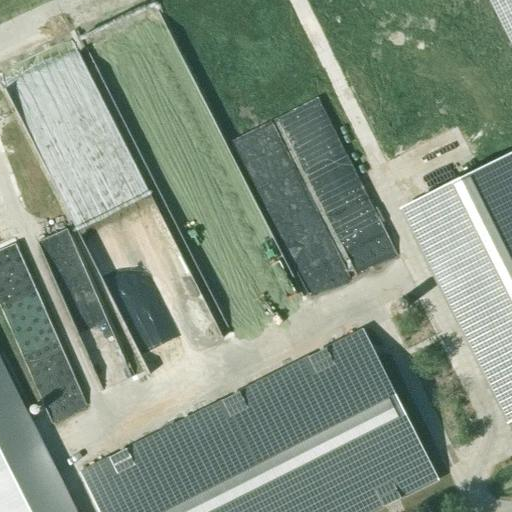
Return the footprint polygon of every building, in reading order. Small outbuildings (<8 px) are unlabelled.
[(511,154),(404,209),(511,422),(511,421),(511,0),(493,0),(511,37),(511,154)] [(207,115),(162,9),(87,41),(140,166),(167,154),(159,136),(207,115)] [(81,58),(7,93),(51,185),(83,170),(76,155),(84,151),(79,141),(73,144),(52,100),(72,91),(74,95),(94,85),(81,58)] [(205,270),(165,170),(138,181),(205,346),(234,334),(208,269),(205,270)] [(373,511),(437,480),(363,333),(80,475),(98,511),(373,511)] [(0,511),(71,511),(0,369),(0,511)]
